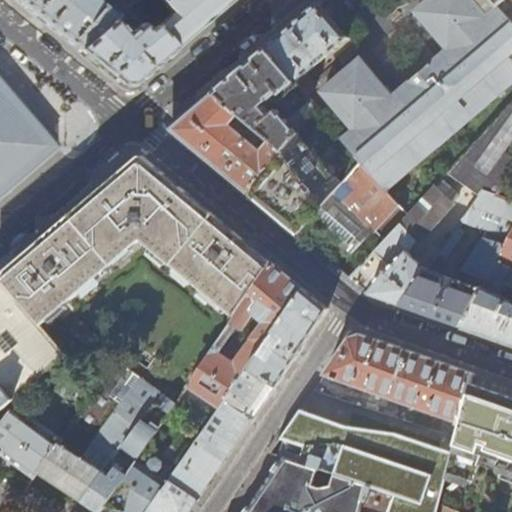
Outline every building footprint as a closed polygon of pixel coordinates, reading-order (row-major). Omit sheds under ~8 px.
[(16,0),(39,19),(74,47),(79,51),(113,21),(136,0),(16,0)] [(159,0),(171,13),(156,26),(157,27),(175,48),(201,26),(231,0),(159,0)] [(511,23),(497,6),(492,0),(429,0),(416,12),(448,50),(393,96),(360,59),(323,91),(355,129),(343,139),(361,161),(386,190),(400,178),(511,83),(511,23)] [(511,0),(503,0),(497,6),(511,23),(511,0)] [(291,29),(267,49),(295,83),(306,74),(348,38),(319,4),(291,29)] [(157,64),(175,48),(157,27),(149,33),(142,24),(127,37),(113,21),(79,51),(98,66),(119,83),(134,83),(157,64)] [(298,87),(295,83),(267,49),(241,71),(215,93),(241,113),(271,139),(284,150),(318,110),(312,102),(288,121),(278,110),(272,114),(265,105),(280,92),(285,98),(298,87)] [(307,96),(352,59),(348,55),(315,83),(306,74),(295,83),(298,87),(307,96)] [(0,198),(60,147),(49,134),(0,77),(0,198)] [(229,123),(241,113),(215,93),(193,111),(172,129),(242,187),(250,193),(284,150),(271,139),(261,150),(229,123)] [(494,195),(511,170),(511,101),(446,174),(476,199),(481,191),(494,195)] [(343,139),(318,110),(284,150),(250,193),(256,199),(264,205),(300,236),(338,189),(361,161),(343,139)] [(15,262),(0,275),(41,324),(143,239),(236,316),(271,262),(144,157),(141,156),(138,157),(130,164),(15,262)] [(396,202),(410,190),(400,178),(386,190),(361,161),(338,189),(373,229),(397,204),(396,202)] [(434,187),(407,216),(373,253),(391,268),(387,273),(385,272),(368,292),(371,295),(401,306),(426,270),(416,263),(412,267),(407,263),(403,257),(452,202),(434,187)] [(373,229),(338,189),(300,236),(330,261),(351,278),(373,253),(407,216),(397,204),(373,229)] [(511,201),(494,195),(481,191),(476,199),(460,221),(486,230),(455,280),(426,270),(401,306),(427,315),(461,327),(480,291),(488,275),(496,261),(500,252),(511,229),(511,201)] [(438,254),(444,258),(462,232),(456,228),(438,254)] [(511,229),(500,252),(511,257),(511,229)] [(509,267),(496,261),(488,275),(501,282),(509,267)] [(277,267),(271,262),(236,316),(188,385),(193,389),(221,408),(226,401),(247,370),(225,354),(254,312),(275,330),(303,289),(277,267)] [(67,355),(41,324),(0,275),(0,384),(2,385),(14,400),(67,355)] [(303,289),(275,330),(285,338),(281,339),(279,341),(277,343),(277,346),(275,345),(272,350),(275,352),(269,360),(259,353),(247,370),(226,401),(253,419),(263,405),(294,359),(328,309),(325,307),(303,289)] [(509,301),(480,291),(461,327),(496,340),(511,345),(511,297),(509,301)] [(324,375),(459,422),(470,382),(472,372),(404,348),(361,334),(354,336),(350,337),(337,356),(324,375)] [(123,447),(156,401),(162,391),(142,377),(81,456),(77,454),(117,396),(104,386),(64,439),(38,473),(56,484),(70,493),(83,501),(105,471),(123,447)] [(511,396),(470,382),(459,422),(452,451),(447,469),(445,480),(463,486),(463,484),(465,485),(468,478),(472,479),(471,481),(473,481),(481,462),(498,468),(498,469),(502,471),(501,476),(511,480),(511,396)] [(0,412),(14,400),(2,385),(0,384),(0,412)] [(210,424),(221,408),(193,389),(183,405),(210,424)] [(163,406),(156,401),(123,447),(138,459),(178,402),(170,397),(163,406)] [(226,401),(221,408),(210,424),(204,433),(212,439),(206,448),(224,461),(239,440),(253,419),(226,401)] [(38,473),(64,439),(30,415),(26,420),(11,409),(0,424),(0,443),(6,448),(2,454),(35,478),(38,473)] [(447,469),(452,451),(408,437),(405,445),(393,441),(342,434),(341,438),(332,435),(333,432),(305,423),(302,430),(291,449),(288,457),(322,468),(340,473),(369,483),(362,511),(415,511),(417,506),(424,508),(429,497),(440,501),(445,480),(447,469)] [(189,511),(195,504),(224,461),(206,448),(198,442),(169,482),(149,511),(189,511)] [(137,460),(127,474),(126,476),(113,495),(112,495),(104,507),(123,511),(149,511),(169,482),(156,473),(162,466),(160,461),(156,457),(151,459),(146,467),(137,460)] [(362,511),(369,483),(340,473),(335,485),(324,489),(316,487),(322,468),(288,457),(249,511),(362,511)] [(110,474),(105,471),(83,501),(97,511),(98,511),(100,511),(104,507),(112,495),(113,495),(126,476),(127,474),(123,471),(125,468),(122,467),(125,462),(122,460),(119,464),(117,464),(110,474)] [(83,501),(70,493),(67,497),(83,501)]
